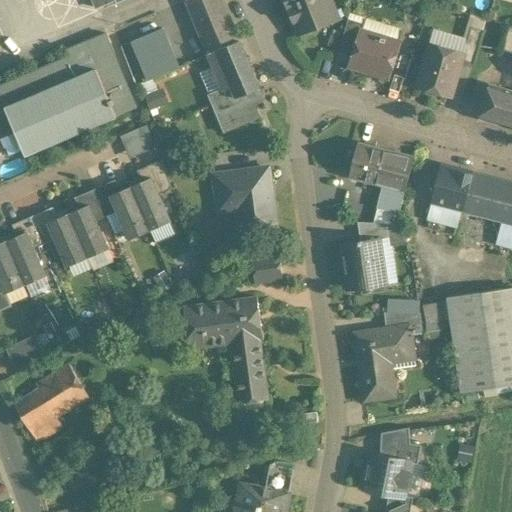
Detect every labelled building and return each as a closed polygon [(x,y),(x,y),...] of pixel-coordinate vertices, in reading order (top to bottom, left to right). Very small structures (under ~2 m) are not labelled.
[(92,0),(96,8),(115,0),(117,3),(124,0),(92,0)] [(222,0),(187,0),(185,1),(202,40),(208,54),(240,41),(222,0)] [(286,0),(287,0),(285,1),(288,8),(308,0),(286,0)] [(330,0),(308,0),(288,8),(291,16),(293,15),(300,34),(335,20),(330,10),(332,7),(333,6),(330,0)] [(466,25),(472,26),(483,30),(486,20),(469,14),(466,25)] [(364,24),(348,19),(337,53),(353,58),(361,31),(362,32),(363,31),(362,30),(364,24)] [(464,54),(462,60),(473,64),(483,30),(472,26),(468,39),(464,54)] [(511,28),(508,28),(502,50),(511,52),(511,28)] [(163,29),(128,43),(145,82),(153,79),(153,78),(179,68),(179,67),(163,29)] [(434,29),(430,44),(464,54),(468,39),(434,29)] [(362,32),(361,31),(353,58),(350,66),(389,77),(399,43),(362,32)] [(70,56),(0,85),(0,92),(6,107),(5,108),(6,109),(15,131),(26,155),(27,155),(26,154),(115,116),(115,117),(117,117),(116,116),(137,107),(105,33),(67,49),(70,56)] [(340,36),(330,33),(326,45),(337,47),(340,36)] [(208,54),(202,40),(195,42),(201,57),(208,54)] [(240,41),(208,54),(221,84),(223,89),(224,91),(231,88),(235,98),(257,89),(257,90),(258,89),(260,88),(240,41)] [(464,54),(430,44),(417,86),(451,97),(462,60),(464,54)] [(511,94),(511,91),(490,85),(481,117),(503,124),(511,94)] [(223,89),(207,96),(223,134),(261,119),(255,106),(264,103),(258,89),(257,90),(257,89),(235,98),(231,88),(224,91),(223,89)] [(511,94),(503,124),(503,125),(511,128),(511,94)] [(6,109),(0,111),(0,130),(3,137),(15,131),(6,109)] [(146,125),(122,137),(132,158),(156,147),(146,125)] [(414,157),(358,142),(354,157),(348,156),(344,173),(350,174),(349,177),(384,186),(405,191),(414,157)] [(162,160),(147,167),(151,178),(159,194),(172,188),(162,160)] [(472,172),(441,164),(431,203),(462,211),(472,172)] [(147,167),(137,171),(142,181),(151,178),(147,167)] [(268,168),(215,175),(218,202),(230,200),(237,206),(241,234),(276,229),(268,168)] [(511,182),(472,172),(462,211),(503,222),(511,224),(511,182)] [(159,194),(151,178),(142,181),(131,186),(151,231),(171,222),(159,194)] [(115,180),(106,184),(111,195),(120,191),(115,180)] [(106,184),(95,189),(107,217),(118,212),(111,195),(106,184)] [(120,191),(111,195),(118,212),(130,239),(151,231),(131,186),(120,191)] [(405,191),(384,186),(379,206),(400,211),(405,191)] [(107,217),(95,189),(84,194),(89,205),(96,221),(107,217)] [(84,194),(75,198),(79,208),(80,209),(89,205),(84,194)] [(462,211),(431,203),(427,218),(458,226),(462,211)] [(80,209),(69,214),(88,258),(108,249),(96,221),(89,205),(80,209)] [(400,211),(379,206),(374,223),(387,224),(396,224),(400,211)] [(53,207),(44,211),(49,222),(58,218),(53,207)] [(44,211),(33,216),(45,244),(56,239),(49,222),(44,211)] [(58,218),(49,222),(56,239),(68,266),(88,258),(69,214),(58,218)] [(33,216),(22,221),(27,232),(34,248),(45,244),(33,216)] [(22,221),(13,225),(17,235),(17,236),(27,232),(22,221)] [(374,223),(358,222),(361,240),(379,238),(379,239),(388,238),(389,238),(387,224),(374,223)] [(511,224),(503,222),(497,243),(511,246),(511,224)] [(396,224),(387,224),(389,238),(388,238),(389,245),(407,242),(396,224)] [(27,232),(6,241),(26,285),(46,276),(34,248),(27,232)] [(361,240),(342,243),(349,290),(386,284),(379,239),(379,238),(361,240)] [(26,285),(6,241),(0,243),(0,281),(5,293),(6,293),(26,285)] [(280,253),(252,257),(256,283),(283,280),(280,253)] [(188,255),(181,264),(190,272),(197,263),(188,255)] [(165,271),(154,277),(159,286),(170,280),(165,271)] [(0,281),(0,311),(11,306),(6,293),(5,293),(0,281)] [(511,287),(448,296),(448,301),(454,341),(461,391),(511,384),(511,287)] [(123,291),(112,294),(116,309),(126,306),(123,291)] [(257,297),(184,307),(190,348),(231,343),(260,339),(263,339),(257,297)] [(418,302),(392,301),(392,312),(420,313),(418,302)] [(448,301),(423,304),(428,339),(444,337),(445,342),(454,341),(448,301)] [(420,313),(392,312),(384,312),(386,328),(410,325),(410,326),(421,324),(420,313)] [(421,324),(410,326),(411,335),(423,333),(421,324)] [(386,328),(359,333),(364,368),(360,368),(365,401),(396,396),(392,371),(389,354),(413,351),(411,335),(410,326),(410,325),(386,328)] [(35,335),(7,349),(17,370),(46,356),(35,335)] [(260,339),(231,343),(239,403),(268,399),(260,339)] [(389,354),(392,371),(416,367),(413,351),(389,354)] [(42,390),(20,402),(42,442),(67,428),(62,419),(93,401),(73,364),(39,383),(42,390)] [(317,411),(302,413),(303,424),(318,422),(317,411)] [(409,428),(381,433),(380,455),(412,461),(412,463),(418,464),(421,445),(410,443),(409,428)] [(380,455),(374,454),(371,456),(368,472),(365,474),(362,487),(364,489),(389,494),(405,497),(405,496),(412,463),(412,461),(380,455)] [(294,469),(271,464),(266,488),(289,493),(294,469)] [(266,488),(252,486),(246,511),(286,511),(290,493),(289,493),(266,488)] [(405,497),(389,494),(385,511),(410,511),(413,497),(405,496),(405,497)]
